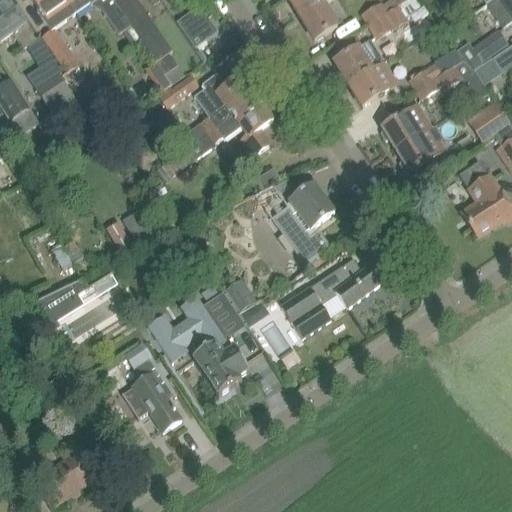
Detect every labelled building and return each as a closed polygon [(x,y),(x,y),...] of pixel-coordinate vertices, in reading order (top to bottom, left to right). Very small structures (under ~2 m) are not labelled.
[(38,13),(40,16),(52,32),(43,39),(68,75),(80,67),(55,30),(68,21),(76,15),(65,0),(31,0),(40,11),(38,13)] [(65,0),(76,15),(90,6),(91,7),(92,7),(99,2),(98,0),(97,0),(65,0)] [(136,0),(112,0),(117,7),(132,28),(165,77),(178,68),(173,61),(170,56),(173,54),(136,0)] [(288,0),(301,21),(324,6),(335,0),(288,0)] [(408,3),(405,0),(393,0),(383,7),(382,6),(362,17),(368,28),(410,2),(410,1),(408,3)] [(410,2),(368,28),(377,42),(409,23),(407,20),(422,11),(415,0),(412,0),(410,1),(410,2)] [(511,0),(496,0),(487,7),(503,31),(511,24),(511,0)] [(37,42),(26,27),(27,26),(10,2),(0,8),(0,43),(1,45),(13,36),(24,52),(27,49),(37,42)] [(315,43),(332,33),(338,29),(324,6),(301,21),(315,43)] [(117,7),(105,16),(119,37),(123,34),(132,28),(117,7)] [(200,9),(177,25),(196,51),(199,49),(215,37),(219,35),(200,9)] [(501,34),(485,44),(494,57),(509,47),(501,34)] [(37,42),(27,49),(48,84),(60,77),(62,76),(40,39),(37,42)] [(335,64),(349,87),(382,67),(382,66),(384,64),(371,42),(335,64)] [(198,52),(195,54),(203,65),(213,57),(206,48),(200,53),(198,52)] [(511,49),(501,57),(494,62),(504,77),(511,71),(511,49)] [(435,81),(416,93),(422,103),(441,91),(444,95),(461,84),(465,82),(473,76),(472,75),(465,64),(457,69),(450,73),(442,78),(436,82),(435,81)] [(157,66),(149,72),(164,93),(172,87),(165,77),(157,66)] [(382,67),(349,87),(363,109),(380,99),(387,94),(396,89),(382,67)] [(429,71),(409,83),(416,93),(435,81),(436,82),(442,78),(436,67),(429,71)] [(48,84),(36,92),(49,111),(55,121),(70,111),(78,106),(71,94),(63,82),(60,77),(48,84)] [(0,108),(11,125),(30,112),(11,83),(2,89),(0,85),(0,82),(2,81),(0,78),(0,108)] [(190,78),(158,100),(166,111),(167,110),(198,89),(190,78)] [(200,127),(192,133),(199,143),(239,114),(258,100),(242,78),(226,90),(217,78),(204,88),(207,92),(199,97),(214,118),(210,121),(200,128),(200,127)] [(130,96),(117,105),(127,119),(140,110),(130,96)] [(199,143),(190,149),(198,160),(216,148),(215,146),(223,140),(225,141),(241,129),(247,138),(242,142),(254,160),(255,159),(272,147),(261,132),(274,123),(258,100),(239,114),(199,143)] [(510,127),(496,105),(468,123),(483,145),(493,138),(510,127)] [(384,132),(381,136),(386,143),(391,143),(397,153),(419,139),(433,130),(419,108),(406,116),(400,120),(383,130),(384,132)] [(102,116),(90,124),(100,138),(112,130),(102,116)] [(500,133),(493,138),(502,150),(498,152),(504,161),(510,171),(511,173),(511,130),(510,127),(500,133)] [(419,139),(397,153),(403,162),(400,167),(404,174),(410,173),(411,175),(433,161),(447,153),(441,144),(445,142),(436,128),(433,130),(419,139)] [(41,160),(55,151),(47,139),(33,148),(41,160)] [(480,164),(460,178),(470,191),(473,196),(477,203),(480,207),(476,209),(463,218),(478,240),(504,223),(511,217),(511,211),(503,199),(491,180),(490,178),(480,164)] [(275,171),(255,183),(261,194),(282,181),(275,171)] [(289,209),(272,222),(275,227),(283,238),(294,252),(294,253),(305,268),(321,256),(330,250),(319,234),(316,230),(319,228),(335,216),(314,187),(292,203),(289,205),(291,208),(289,209)] [(140,213),(123,223),(139,249),(156,239),(140,213)] [(74,265),(83,260),(74,243),(65,248),(74,265)] [(284,308),(282,309),(292,325),(302,342),(331,323),(330,321),(321,307),(336,297),(345,311),(347,313),(380,288),(368,271),(363,275),(353,263),(340,272),(303,296),(284,308)] [(83,282),(31,307),(50,337),(61,330),(58,325),(86,308),(79,298),(89,292),(83,282)] [(213,288),(202,295),(209,306),(209,307),(225,297),(225,296),(222,292),(218,295),(213,288)] [(174,332),(157,343),(169,362),(173,367),(177,373),(194,362),(208,383),(219,400),(234,390),(242,384),(241,383),(240,381),(250,374),(268,362),(246,330),(225,297),(209,307),(205,310),(204,309),(201,304),(199,304),(183,315),(188,322),(174,332)] [(140,422),(150,416),(164,436),(182,423),(164,396),(170,393),(167,387),(169,386),(145,349),(128,360),(141,380),(143,379),(147,384),(124,399),(140,422)] [(64,379),(49,389),(67,416),(83,406),(64,379)] [(5,424),(0,427),(0,442),(7,453),(20,445),(5,424)] [(88,464),(77,447),(64,455),(69,462),(44,479),(37,484),(42,493),(53,509),(112,470),(101,453),(88,464)]
